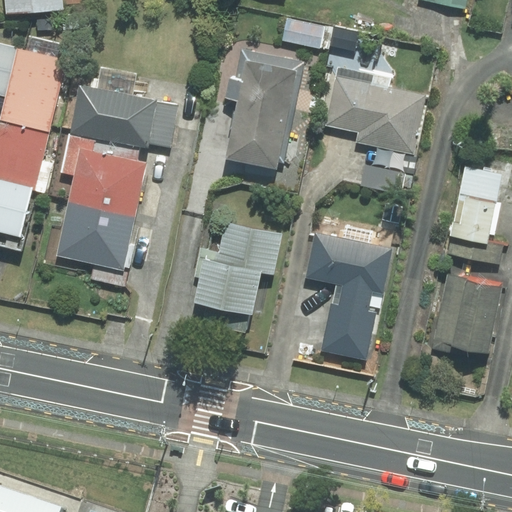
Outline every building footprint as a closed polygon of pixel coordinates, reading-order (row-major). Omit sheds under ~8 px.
[(5,0),(6,11),(61,9),(61,4),(80,3),(81,0),(5,0)] [(287,19),(283,40),(320,48),(325,26),(287,19)] [(0,94),(5,96),(16,49),(0,44),(0,94)] [(5,96),(0,117),(0,119),(49,131),(66,60),(16,49),(5,96)] [(232,78),(228,97),(237,99),(226,159),(276,169),(278,161),(284,162),(303,64),(243,52),(238,79),(232,78)] [(148,143),(156,100),(132,96),(136,74),(101,68),(97,89),(80,86),(71,133),(95,137),(139,146),(147,147),(148,143)] [(360,131),(357,142),(412,153),(424,96),(389,89),(391,79),(339,68),(327,125),(360,131)] [(178,104),(156,100),(148,143),(170,147),(178,104)] [(49,131),(0,119),(0,179),(32,187),(35,188),(49,131)] [(95,137),(71,133),(63,173),(74,175),(80,148),(92,151),(95,137)] [(136,161),(139,146),(95,137),(92,151),(136,161)] [(68,202),(135,216),(146,163),(136,161),(92,151),(80,148),(74,175),(68,202)] [(405,173),(366,165),(362,185),(401,193),(405,173)] [(451,235),(487,244),(501,175),(465,167),(451,235)] [(29,201),(32,187),(0,179),(0,245),(22,251),(35,202),(29,201)] [(135,216),(68,202),(56,255),(94,264),(123,271),(135,216)] [(201,277),(196,302),(251,313),(260,272),(273,275),(282,234),(226,223),(220,252),(201,248),(195,275),(201,277)] [(306,277),(343,285),(339,305),(331,304),(322,350),(366,359),(375,314),(367,312),(372,289),(383,291),(392,249),(316,233),(306,277)] [(123,271),(94,264),(91,279),(125,287),(128,272),(123,271)] [(502,285),(448,274),(433,349),(450,352),(452,347),(488,354),(502,285)] [(58,511),(0,494),(0,511),(58,511)]
